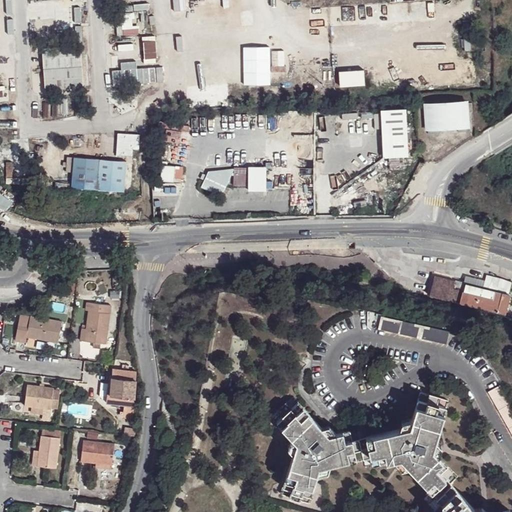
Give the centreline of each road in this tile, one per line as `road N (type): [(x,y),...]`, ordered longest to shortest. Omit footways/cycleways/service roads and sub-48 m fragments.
road 1 (residential): [(130,511),(150,434),(144,298)]
road 2 (residential): [(447,355),(364,403),(338,389),(330,361),(346,337),(374,335)]
road 3 (secondary): [(163,249),(368,242)]
road 4 (secondary): [(423,227),(235,229)]
